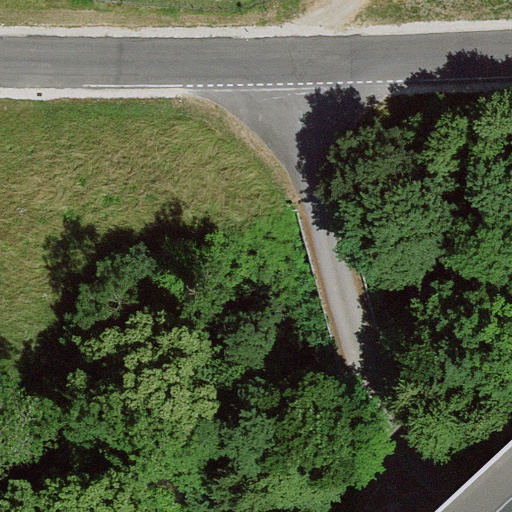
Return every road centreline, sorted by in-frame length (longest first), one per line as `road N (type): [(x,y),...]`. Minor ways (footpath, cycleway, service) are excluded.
road 1 (track): [(511,509),(401,479),(362,370),(279,64)]
road 2 (tertiary): [(0,60),(279,64),(511,54)]
